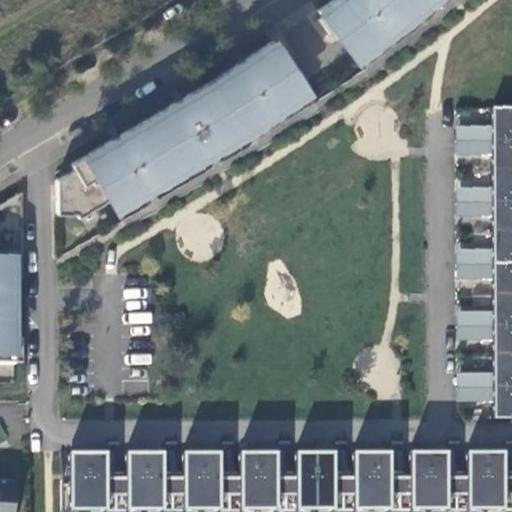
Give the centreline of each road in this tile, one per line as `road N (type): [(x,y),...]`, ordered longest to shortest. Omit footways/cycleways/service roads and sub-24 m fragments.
road 1 (residential): [(47,427),(437,429),(437,117)]
road 2 (residential): [(42,126),(47,427)]
road 3 (tertiary): [(246,0),(42,126)]
